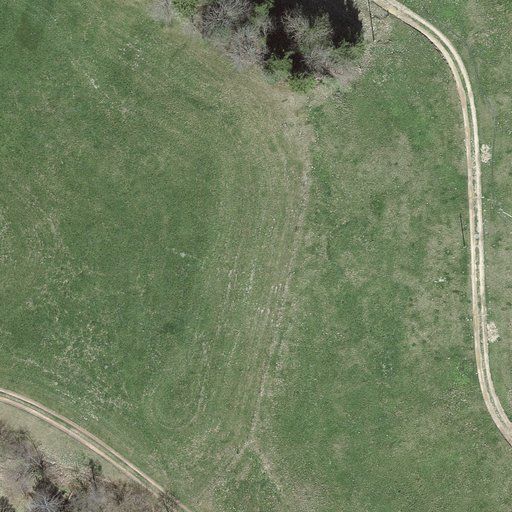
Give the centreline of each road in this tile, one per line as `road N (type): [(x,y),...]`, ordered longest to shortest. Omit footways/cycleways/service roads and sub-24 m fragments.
road 1 (track): [(511,430),(494,404),(480,333),(463,79),(419,14),(396,0)]
road 2 (track): [(183,511),(81,434),(0,394)]
